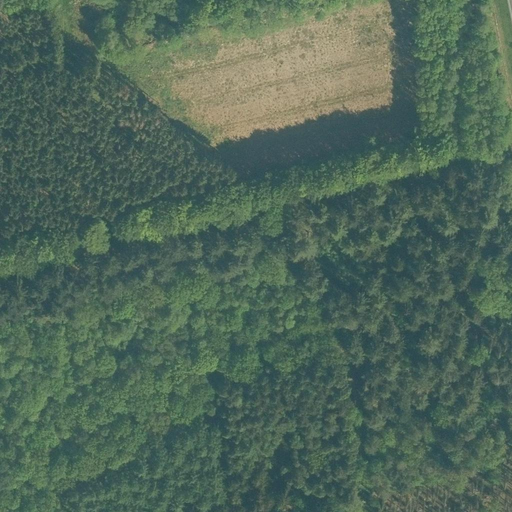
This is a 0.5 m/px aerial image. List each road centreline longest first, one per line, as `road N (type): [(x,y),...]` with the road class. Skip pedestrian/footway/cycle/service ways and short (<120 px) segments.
road 1 (track): [(457,127),(279,167),(268,181),(356,383),(351,511)]
road 2 (track): [(268,181),(0,244)]
